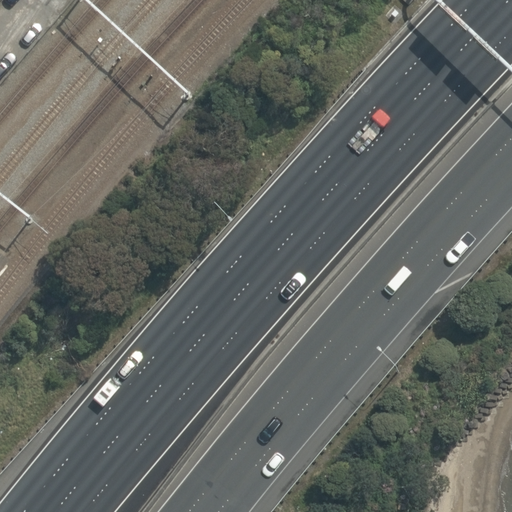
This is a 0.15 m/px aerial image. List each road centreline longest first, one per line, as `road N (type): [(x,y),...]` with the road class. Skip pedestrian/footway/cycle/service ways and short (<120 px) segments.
road 1 (motorway): [(85,511),(287,277),(511,35)]
road 2 (motorway): [(511,139),(189,511)]
